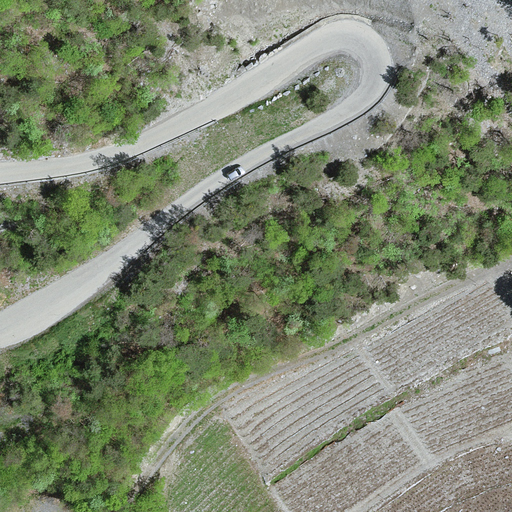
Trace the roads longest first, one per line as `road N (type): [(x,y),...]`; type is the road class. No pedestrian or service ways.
road 1 (residential): [(0,172),(75,164),(141,145),(294,51),(334,38),(361,53),(366,68),(362,87),(315,125),(214,178),(124,248),(0,326)]
road 2 (track): [(114,511),(218,398),(511,263)]
